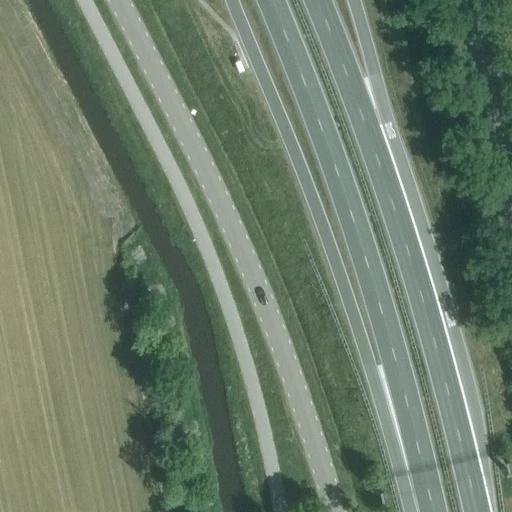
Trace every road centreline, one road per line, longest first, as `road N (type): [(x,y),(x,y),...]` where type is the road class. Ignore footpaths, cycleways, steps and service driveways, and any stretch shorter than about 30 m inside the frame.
road 1 (unclassified): [(120,0),(219,197),(334,511)]
road 2 (trunk): [(269,0),(367,267),(431,511)]
road 3 (trunk): [(476,511),(407,249),(315,0)]
road 4 (unclassified): [(511,225),(466,0)]
